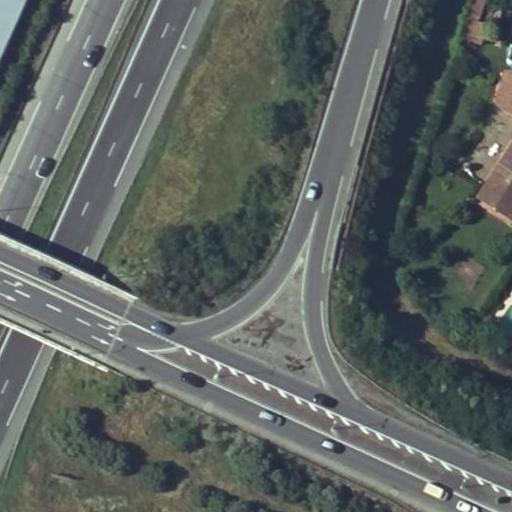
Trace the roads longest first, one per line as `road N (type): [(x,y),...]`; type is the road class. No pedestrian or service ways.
road 1 (motorway): [(0,396),(178,0)]
road 2 (secondary): [(98,335),(472,511)]
road 3 (motorway): [(106,0),(0,236)]
road 4 (motorway): [(316,204),(376,0)]
road 5 (motorway): [(351,405),(309,321),(316,204)]
road 6 (secondary): [(186,336),(0,251)]
road 7 (motorway): [(186,336),(267,289),(316,204)]
road 8 (secondary): [(351,405),(186,336)]
road 9 (secondary): [(511,480),(351,405)]
